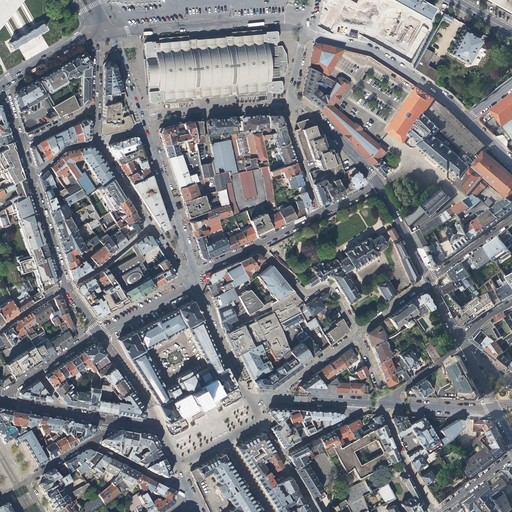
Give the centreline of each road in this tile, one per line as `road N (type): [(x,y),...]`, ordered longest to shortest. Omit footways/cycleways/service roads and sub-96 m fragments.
road 1 (residential): [(194,271),(113,31)]
road 2 (residential): [(113,31),(303,22)]
road 3 (residential): [(467,118),(371,49),(306,31)]
road 4 (residential): [(254,244),(299,288),(332,289),(357,335)]
road 5 (residential): [(249,400),(192,280)]
road 6 (residential): [(379,185),(311,111),(286,102)]
road 7 (residential): [(383,404),(400,457),(433,511)]
